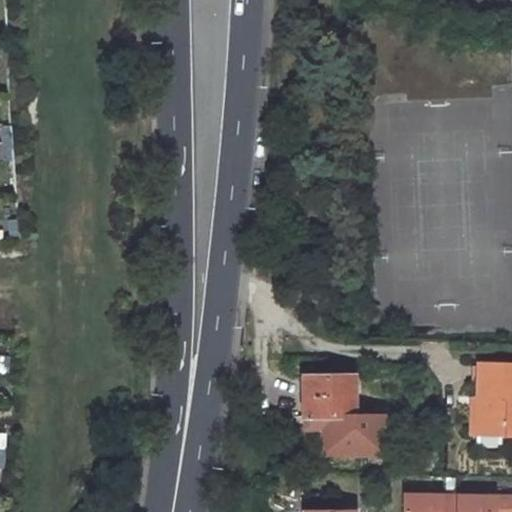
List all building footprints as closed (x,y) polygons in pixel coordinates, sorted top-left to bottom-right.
[(511,364),(481,363),(480,395),(483,395),(482,417),(500,418),(499,435),(511,435),(511,364)] [(352,377),(302,377),(302,418),(320,417),(320,455),(383,454),(382,415),(352,415),(352,377)] [(320,455),(320,417),(302,418),(302,428),(305,428),(306,455),(320,455)] [(500,418),(482,417),(482,434),(499,435),(500,418)] [(454,478),(445,478),(445,489),(454,489),(454,478)] [(455,511),(455,496),(402,495),(401,511),(455,511)] [(511,511),(511,497),(455,496),(455,511),(511,511)] [(318,497),(306,498),(306,510),(318,510),(318,497)]
